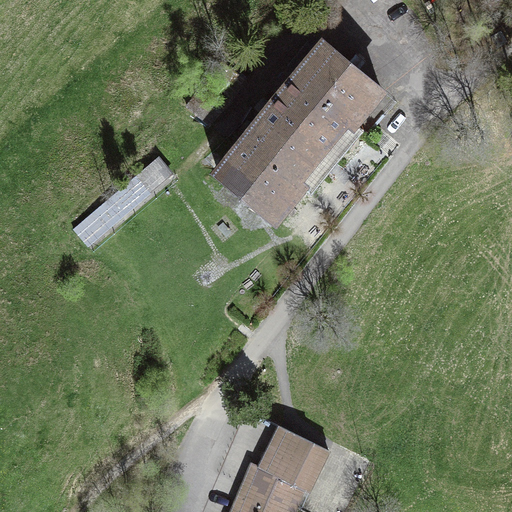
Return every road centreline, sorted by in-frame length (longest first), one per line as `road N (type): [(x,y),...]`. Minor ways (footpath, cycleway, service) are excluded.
road 1 (residential): [(209,400),(436,109),(485,64),(511,51)]
road 2 (track): [(74,511),(121,465),(209,400)]
